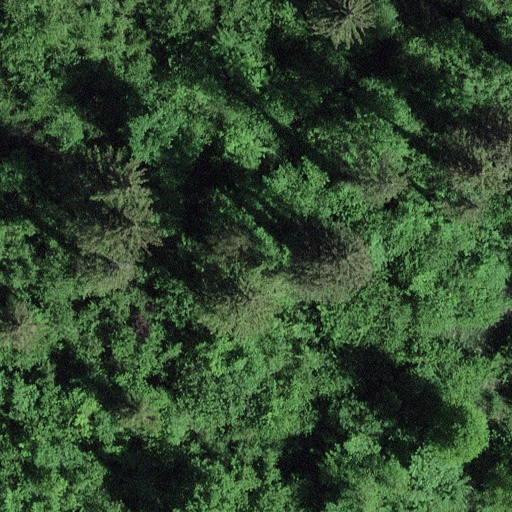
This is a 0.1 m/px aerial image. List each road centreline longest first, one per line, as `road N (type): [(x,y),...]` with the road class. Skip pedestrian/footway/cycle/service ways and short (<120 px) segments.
road 1 (track): [(511,285),(485,332),(420,348),(310,457),(275,464),(104,334),(0,289)]
road 2 (track): [(464,511),(485,332)]
